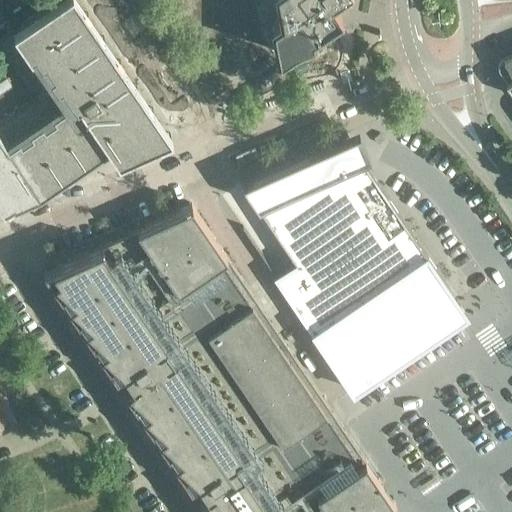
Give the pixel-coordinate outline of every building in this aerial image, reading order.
[(12,204),(35,194),(39,193),(108,145),(117,158),(171,134),(78,0),(53,0),(0,38),(0,47),(28,91),(33,89),(38,96),(0,120),(0,205),(2,209),(3,209),(12,203),(12,204)] [(277,0),(281,15),(272,22),(275,37),(288,45),(307,32),(308,32),(309,32),(340,10),(333,0),(277,0)] [(288,45),(275,37),(278,53),(280,51),(280,53),(287,52),(286,47),(288,46),(299,40),(311,36),(309,32),(308,32),(307,32),(288,45)] [(511,51),(501,57),(510,77),(504,81),(503,82),(511,94),(511,51)] [(280,284),(352,390),(450,323),(452,312),(454,300),(404,225),(358,159),(369,154),(358,131),(242,182),(301,270),(280,284)] [(191,203),(43,269),(91,339),(208,511),(381,511),(395,504),(382,484),(191,203)] [(0,428),(9,425),(0,404),(0,401),(0,400),(0,428)]
